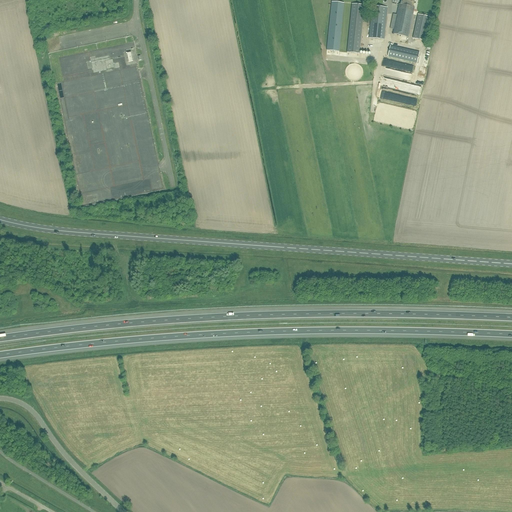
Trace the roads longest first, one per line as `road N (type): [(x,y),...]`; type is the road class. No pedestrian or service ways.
road 1 (secondary): [(511,263),(0,220)]
road 2 (motorway): [(0,355),(280,331),(511,335)]
road 3 (motorway): [(511,317),(270,315),(0,338)]
road 4 (unclassified): [(123,511),(32,410),(0,398)]
